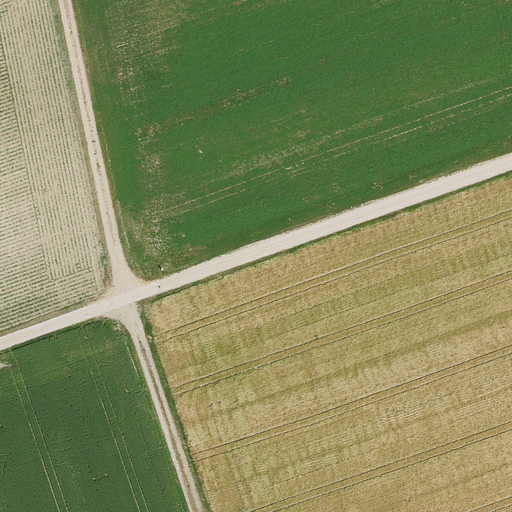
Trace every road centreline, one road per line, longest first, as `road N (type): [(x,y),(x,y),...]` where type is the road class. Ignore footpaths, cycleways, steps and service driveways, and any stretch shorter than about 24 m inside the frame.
road 1 (track): [(0,343),(511,163)]
road 2 (track): [(196,511),(124,299),(65,0)]
